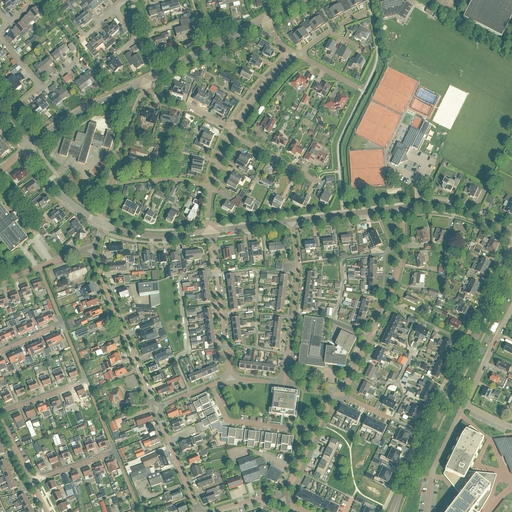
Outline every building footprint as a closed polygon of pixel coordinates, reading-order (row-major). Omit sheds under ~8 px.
[(8,14),(15,8),(8,0),(4,4),(6,6),(3,8),(8,14)] [(22,3),(19,0),(8,0),(15,8),(22,3)] [(93,11),(99,6),(93,0),(91,0),(90,1),(89,0),(88,0),(87,1),(86,0),(83,0),(81,1),(83,4),(86,8),(89,6),(93,11)] [(174,1),(167,3),(170,12),(175,11),(176,13),(177,12),(178,13),(181,12),(179,6),(177,0),(174,1)] [(334,8),(339,15),(341,14),(341,15),(345,13),(342,8),(345,6),(341,0),(340,0),(337,2),(338,5),(334,8)] [(356,6),(353,0),(341,0),(345,6),(349,4),(351,10),(355,8),(354,7),(356,6)] [(393,1),(393,0),(380,3),(384,19),(397,16),(405,21),(413,7),(406,2),(406,3),(401,1),(400,2),(398,1),(398,0),(393,1)] [(433,0),(432,3),(450,12),(455,0),(433,0)] [(511,0),(472,0),(463,19),(502,38),(511,16),(511,0)] [(164,14),(170,12),(167,3),(161,5),(162,11),(159,12),(161,18),(164,17),(164,14)] [(85,14),(81,17),(87,24),(92,20),(88,15),(91,13),(86,8),(83,4),(80,6),(84,10),(83,11),(85,14)] [(27,15),(28,16),(34,22),(35,24),(38,21),(36,18),(41,15),(43,13),(37,6),(27,15)] [(161,18),(159,12),(156,12),(155,7),(148,9),(151,18),(157,16),(158,19),(161,18)] [(328,16),(331,14),(334,19),(338,17),(337,16),(339,15),(334,8),(330,10),(329,7),(324,10),(328,16)] [(432,16),(434,11),(428,8),(425,13),(432,16)] [(321,12),(316,15),(318,18),(314,20),(319,28),(321,26),(322,27),(325,25),(322,20),(325,18),(321,12)] [(57,21),(61,19),(57,13),(53,15),(57,21)] [(20,22),(21,23),(29,32),(32,29),(29,26),(34,22),(28,16),(20,22)] [(81,29),(87,24),(81,17),(77,20),(75,17),(71,21),(75,26),(77,24),(81,29)] [(177,38),(192,34),(189,25),(189,24),(187,19),(180,22),(182,28),(175,30),(177,38)] [(319,28),(314,20),(310,23),(309,20),(304,23),(308,29),(311,27),(315,32),(318,30),(317,29),(319,28)] [(16,27),(13,29),(14,30),(21,38),(29,32),(21,23),(16,27)] [(109,27),(115,35),(119,32),(120,33),(122,32),(124,35),(127,33),(121,25),(118,28),(114,23),(109,27)] [(298,32),(303,39),(305,38),(306,39),(309,36),(305,31),(308,29),(304,23),(299,27),(301,29),(298,32)] [(366,39),(369,35),(368,33),(356,26),(353,31),(356,33),(357,34),(355,38),(356,39),(357,40),(358,41),(359,41),(360,41),(362,38),(365,40),(366,39)] [(112,37),(115,35),(109,27),(104,31),(108,36),(105,39),(112,46),(116,43),(112,37)] [(21,38),(14,30),(6,37),(12,43),(16,40),(18,42),(22,39),(21,38)] [(271,35),(263,30),(260,35),(268,39),(271,35)] [(259,40),(261,36),(254,32),(251,36),(259,40)] [(294,35),(292,32),(288,36),(292,41),(295,39),(299,44),(302,41),(302,40),(303,39),(298,32),(294,35)] [(156,43),(157,48),(167,45),(165,39),(169,38),(167,33),(161,35),(162,38),(154,40),(155,43),(156,43)] [(112,46),(105,39),(103,41),(98,36),(93,40),(100,48),(103,45),(107,50),(112,46)] [(96,51),(100,48),(93,40),(88,44),(89,45),(86,48),(95,58),(99,54),(96,51)] [(269,49),(266,48),(269,44),(262,40),(258,46),(265,50),(263,55),(271,59),(272,57),(274,56),(275,54),(274,53),(275,53),(272,51),(269,49)] [(337,50),(334,48),(336,44),(335,44),(335,43),(333,42),(332,42),(330,41),(325,50),(329,52),(327,55),(332,58),(336,51),(337,50)] [(57,50),(67,61),(69,59),(65,54),(69,51),(63,44),(60,46),(62,48),(60,49),(59,48),(57,50)] [(134,54),(139,51),(136,46),(131,49),(134,54)] [(339,50),(336,55),(339,57),(339,58),(341,59),(341,60),(344,61),(345,61),(346,62),(350,52),(347,50),(343,48),(341,51),(339,50)] [(64,64),(67,61),(57,50),(58,51),(52,56),(56,62),(60,59),(64,64)] [(134,58),(131,53),(125,56),(131,67),(134,65),(137,70),(144,66),(138,56),(134,58)] [(259,69),(263,63),(258,60),(259,58),(253,54),(251,58),(252,58),(249,64),(252,65),(251,66),(255,68),(256,67),(259,69)] [(115,73),(122,67),(118,62),(119,61),(114,55),(108,60),(110,64),(108,66),(110,68),(111,68),(115,73)] [(353,59),(352,60),(348,67),(353,70),(356,66),(361,69),(365,62),(363,61),(364,60),(362,59),(362,57),(360,56),(359,57),(358,57),(356,60),(353,59)] [(41,62),(51,75),(53,72),(49,67),(53,64),(49,59),(42,64),(41,62)] [(48,77),(51,75),(41,62),(38,65),(37,64),(34,67),(36,70),(40,75),(44,72),(48,77)] [(249,81),(253,75),(248,73),(249,70),(242,66),(240,71),(242,73),(240,76),(249,81)] [(92,75),(89,71),(80,78),(88,88),(94,82),(90,77),(92,75)] [(10,88),(23,77),(21,74),(16,79),(14,77),(8,81),(12,86),(10,88)] [(306,88),(312,76),(308,74),(305,79),(299,75),(291,84),(296,89),(299,86),(299,87),(300,87),(301,87),(302,87),(303,86),(306,88)] [(68,76),(63,79),(67,84),(72,80),(68,76)] [(23,77),(10,88),(14,93),(22,86),(20,84),(25,79),(23,77)] [(82,93),(88,88),(80,78),(78,80),(80,82),(79,84),(77,81),(74,83),(82,93)] [(177,95),(180,85),(178,85),(177,81),(172,80),(170,87),(173,88),(172,93),(177,95)] [(180,85),(177,95),(183,97),(185,92),(188,93),(191,85),(187,84),(187,83),(181,81),(180,85)] [(240,95),(243,90),(239,88),(241,85),(233,81),(230,86),(233,88),(231,93),(234,95),(235,93),(240,95)] [(321,86),(316,83),(312,90),(318,93),(317,94),(324,97),(330,87),(323,83),(321,86)] [(199,103),(204,94),(201,93),(203,89),(197,86),(193,94),(196,96),(194,100),(199,103)] [(57,91),(55,92),(63,102),(69,97),(61,87),(59,89),(61,92),(59,93),(57,91)] [(212,87),(210,91),(217,95),(219,90),(212,87)] [(63,102),(55,92),(49,97),(56,107),(63,102)] [(204,94),(199,103),(204,106),(207,102),(210,103),(214,96),(209,92),(207,96),(204,94)] [(342,108),(346,102),(345,101),(347,99),(340,95),(337,100),(337,101),(334,102),(333,101),(329,98),(325,106),(333,111),(342,108)] [(44,96),(35,103),(43,112),(46,109),(48,111),(51,109),(49,107),(48,106),(50,104),(45,97),(44,96)] [(217,97),(216,99),(211,107),(214,109),(213,111),(218,114),(225,101),(217,97)] [(225,101),(218,114),(223,116),(226,112),(229,114),(233,106),(225,101)] [(43,112),(35,103),(29,108),(36,118),(43,112)] [(150,111),(144,109),(142,117),(148,119),(147,123),(154,125),(157,117),(153,116),(154,112),(151,111),(150,111)] [(207,110),(205,114),(216,119),(218,115),(207,110)] [(176,119),(173,118),(174,115),(169,114),(169,115),(163,113),(161,121),(160,124),(165,125),(166,122),(171,124),(171,125),(174,126),(174,125),(177,126),(179,120),(176,119)] [(274,133),(275,131),(272,129),(276,122),(271,119),(272,117),(268,114),(260,127),(265,130),(264,132),(269,134),(271,132),(274,133)] [(424,122),(412,148),(417,151),(430,125),(424,122)] [(106,138),(94,134),(97,126),(90,124),(86,136),(78,133),(75,143),(72,142),(64,140),(60,156),(67,158),(68,153),(70,154),(70,155),(79,158),(78,163),(85,166),(91,144),(110,150),(115,134),(108,132),(106,138)] [(202,138),(212,142),(214,136),(209,134),(210,131),(202,127),(199,133),(204,135),(202,138)] [(405,139),(412,143),(418,131),(411,127),(405,139)] [(285,147),(288,142),(283,139),(284,137),(277,133),(272,143),(278,147),(280,144),(285,147)] [(196,140),(194,146),(203,149),(204,146),(209,148),(212,142),(202,138),(199,137),(198,140),(196,140)] [(406,156),(412,143),(405,139),(402,145),(398,143),(395,148),(398,149),(391,164),(398,167),(399,164),(402,163),(402,162),(408,160),(406,156)] [(301,155),(304,150),(299,147),(300,146),(293,142),(288,152),(295,156),(296,153),(301,155)] [(326,163),(328,159),(327,158),(328,156),(320,151),(322,147),(313,142),(304,159),(313,165),(315,161),(323,165),(324,163),(326,163)] [(165,147),(152,144),(151,148),(155,149),(154,153),(153,153),(150,161),(158,163),(159,159),(163,160),(165,153),(169,154),(171,146),(166,145),(165,147)] [(4,145),(0,148),(0,155),(1,157),(8,151),(4,145)] [(52,158),(58,147),(56,145),(50,156),(52,158)] [(147,161),(149,154),(141,151),(141,150),(138,149),(132,147),(129,157),(139,160),(139,159),(147,161)] [(193,166),(203,168),(204,161),(198,160),(199,157),(192,155),(191,161),(194,161),(193,166)] [(239,160),(247,165),(250,160),(252,161),(253,158),(247,155),(246,157),(242,155),(239,160)] [(250,166),(247,165),(239,160),(236,165),(239,167),(238,170),(247,175),(249,170),(248,169),(250,166)] [(201,174),(203,168),(193,166),(192,170),(189,169),(188,175),(195,177),(196,173),(201,174)] [(28,176),(23,169),(20,172),(18,170),(11,175),(14,181),(17,179),(20,182),(28,176)] [(230,180),(239,185),(240,182),(243,183),(245,178),(240,175),(238,178),(233,175),(230,180)] [(449,181),(444,179),(442,183),(443,184),(442,187),(442,189),(446,191),(450,193),(453,188),(456,190),(460,182),(455,180),(454,182),(450,180),(449,181)] [(237,188),(239,185),(230,180),(227,185),(232,189),(231,191),(236,194),(239,190),(237,188)] [(30,194),(38,188),(34,182),(25,188),(26,188),(22,190),(25,194),(28,192),(30,194)] [(473,188),(470,187),(469,190),(466,188),(464,193),(470,196),(470,197),(473,199),(474,197),(477,199),(481,191),(478,189),(474,187),(473,188)] [(18,196),(23,193),(19,188),(14,191),(18,196)] [(324,194),(319,191),(317,196),(322,199),(320,202),(326,204),(328,200),(330,201),(332,196),(325,193),(324,194)] [(304,201),(296,196),(293,195),(291,200),(293,201),(293,203),(302,207),(305,208),(311,197),(307,195),(304,201)] [(49,201),(45,196),(40,200),(38,197),(32,203),(35,207),(39,204),(42,208),(47,204),(46,203),(49,201)] [(277,197),(273,196),(270,203),(270,202),(273,204),(272,207),(279,211),(284,200),(277,197)] [(491,205),(494,199),(489,196),(486,203),(491,205)] [(511,197),(507,196),(504,201),(505,200),(509,204),(509,206),(507,205),(506,208),(504,207),(503,211),(511,215),(511,211),(511,201),(511,199),(511,197)] [(238,209),(243,200),(238,198),(236,197),(233,203),(230,202),(229,204),(226,202),(225,204),(224,204),(221,208),(227,211),(228,210),(231,212),(234,207),(238,209)] [(245,197),(241,205),(245,206),(247,207),(246,209),(252,212),(252,210),(256,212),(258,208),(257,208),(251,205),(253,202),(254,201),(250,200),(250,201),(248,200),(248,198),(245,197)] [(128,214),(132,205),(129,203),(129,202),(124,199),(120,206),(119,206),(123,208),(122,211),(128,214)] [(195,214),(201,203),(195,200),(193,204),(195,205),(192,212),(187,209),(184,214),(186,215),(186,216),(186,217),(186,218),(187,219),(188,220),(191,222),(193,219),(194,219),(197,215),(195,214)] [(10,216),(0,204),(0,237),(11,252),(11,253),(28,239),(28,238),(28,239),(15,223),(23,217),(18,210),(13,214),(10,216)] [(132,205),(128,214),(134,217),(135,214),(138,216),(143,207),(138,204),(136,207),(132,205)] [(144,216),(146,217),(144,221),(150,224),(151,224),(152,224),(153,224),(154,224),(155,223),(155,222),(158,216),(151,213),(152,210),(150,209),(150,210),(147,208),(144,215),(144,216)] [(178,217),(180,213),(172,209),(166,221),(172,224),(176,216),(178,217)] [(59,213),(56,210),(49,217),(53,221),(55,219),(59,223),(66,217),(61,211),(59,213)] [(43,228),(48,224),(41,216),(36,220),(43,228)] [(75,229),(83,239),(86,236),(83,232),(84,230),(78,224),(79,223),(77,221),(72,225),(73,227),(75,229)] [(79,242),(83,239),(75,229),(73,227),(70,229),(72,231),(69,234),(72,238),(75,236),(79,242)] [(429,242),(425,229),(417,231),(418,236),(416,237),(417,240),(419,240),(421,245),(429,242)] [(440,231),(437,229),(433,239),(436,240),(435,243),(440,245),(442,239),(445,240),(448,233),(441,230),(440,231)] [(483,242),(497,249),(500,243),(492,239),(491,242),(482,238),(485,232),(481,231),(478,236),(477,239),(483,242)] [(371,241),(378,239),(375,232),(370,234),(369,233),(363,236),(365,239),(369,237),(371,241)] [(64,233),(58,237),(61,240),(63,239),(64,241),(68,238),(64,233)] [(358,253),(357,245),(353,245),(352,234),(349,234),(350,237),(341,237),(342,246),(350,245),(351,253),(358,253)] [(323,248),(333,247),(333,246),(336,246),(335,236),(331,236),(332,239),(322,241),(323,248)] [(305,251),(315,249),(318,249),(317,239),(314,239),(314,243),(304,244),(305,251)] [(378,239),(371,241),(374,246),(369,248),(370,252),(376,249),(376,248),(381,245),(378,239)] [(276,243),(277,258),(280,257),(280,254),(280,251),(284,251),(283,242),(276,243)] [(494,254),(497,249),(483,242),(481,245),(488,248),(486,250),(494,254)] [(274,258),(277,258),(276,243),(268,244),(270,253),(271,253),(271,256),(274,255),(274,258)] [(110,253),(123,251),(122,244),(109,246),(110,253)] [(252,251),(250,252),(250,258),(254,257),(253,257),(258,256),(258,257),(262,256),(261,249),(260,250),(259,244),(251,245),(252,251)] [(245,254),(244,246),(238,247),(239,254),(241,254),(241,259),(244,258),(244,262),(248,262),(247,253),(245,254)] [(225,260),(231,259),(230,256),(235,255),(234,247),(228,248),(228,250),(223,251),(225,260)] [(481,252),(474,249),(471,248),(469,251),(479,256),(481,252)] [(415,255),(417,254),(416,250),(407,252),(410,267),(417,266),(415,255)] [(151,257),(151,252),(144,253),(145,263),(151,263),(152,268),(156,268),(155,256),(151,257)] [(187,262),(194,261),(193,252),(185,253),(186,260),(182,260),(183,267),(186,266),(188,266),(187,262)] [(203,265),(202,260),(201,260),(200,252),(193,252),(194,261),(200,261),(200,265),(198,266),(199,269),(205,268),(204,264),(203,265)] [(419,269),(423,267),(423,265),(426,264),(423,252),(420,253),(420,254),(415,255),(419,269)] [(172,263),(176,263),(177,270),(182,269),(181,262),(178,262),(178,254),(171,255),(172,263)] [(166,256),(160,257),(160,265),(164,265),(164,269),(166,269),(167,279),(171,278),(170,268),(167,268),(166,256)] [(478,265),(487,270),(490,263),(482,260),(481,263),(480,262),(476,260),(475,263),(479,264),(478,265)] [(127,272),(126,262),(117,263),(117,264),(109,265),(110,272),(121,271),(121,272),(127,272)] [(68,267),(55,272),(57,278),(63,276),(65,282),(70,280),(70,281),(79,278),(78,277),(87,274),(83,265),(69,270),(68,267)] [(474,265),(471,270),(484,276),(487,270),(478,265),(478,266),(474,265)] [(417,274),(412,273),(410,287),(415,288),(415,285),(419,285),(421,274),(417,273),(417,274)] [(131,284),(130,276),(115,278),(116,285),(125,283),(126,284),(131,284)] [(226,277),(220,278),(224,315),(230,314),(226,277)] [(454,279),(452,283),(454,284),(449,293),(453,296),(461,283),(454,279)] [(43,291),(42,289),(39,280),(32,283),(35,290),(38,289),(39,292),(43,291)] [(141,306),(135,306),(136,308),(143,309),(151,309),(155,307),(161,305),(158,282),(158,281),(139,283),(140,297),(150,296),(151,306),(141,306)] [(468,287),(477,291),(480,285),(472,281),(471,284),(470,284),(470,283),(466,281),(465,284),(468,286),(468,287)] [(89,287),(88,284),(85,285),(86,288),(82,289),(85,296),(83,297),(84,300),(90,298),(89,296),(95,293),(92,286),(89,287)] [(31,295),(27,285),(20,287),(23,295),(26,293),(27,296),(31,295)] [(477,291),(468,287),(467,288),(464,286),(462,289),(464,290),(463,292),(463,294),(466,295),(466,294),(474,298),(477,291)] [(134,297),(130,288),(128,289),(118,292),(121,299),(129,295),(130,298),(134,297)] [(20,303),(17,292),(9,295),(12,302),(15,301),(16,304),(20,303)] [(416,305),(419,301),(410,297),(412,294),(407,292),(404,299),(416,305)] [(457,300),(460,302),(463,303),(465,297),(460,294),(457,300)] [(9,307),(5,297),(0,298),(0,305),(0,306),(4,305),(5,308),(9,307)] [(98,303),(96,297),(87,300),(82,302),(84,307),(87,306),(88,308),(97,305),(96,304),(98,303)] [(353,304),(367,308),(369,302),(361,300),(360,303),(358,303),(358,302),(354,301),(346,299),(345,302),(353,304)] [(457,304),(456,306),(457,307),(461,308),(459,312),(459,313),(465,316),(467,311),(468,309),(466,308),(467,305),(463,303),(460,302),(458,305),(457,304)] [(284,306),(270,305),(266,304),(265,308),(270,309),(270,307),(273,307),(273,308),(277,308),(277,312),(283,312),(284,306)] [(365,315),(367,308),(353,304),(352,308),(356,309),(356,308),(359,309),(358,313),(365,315)] [(42,313),(46,323),(53,320),(49,312),(47,306),(44,308),(46,311),(42,313)] [(66,309),(68,317),(75,315),(73,307),(66,309)] [(77,316),(78,315),(84,313),(82,307),(77,309),(77,310),(75,311),(77,316)] [(90,311),(86,313),(87,315),(88,319),(93,317),(93,319),(98,317),(98,316),(102,314),(101,312),(102,311),(101,310),(100,310),(100,309),(91,312),(90,311)] [(46,323),(42,313),(38,315),(36,311),(34,312),(33,311),(31,313),(33,319),(36,317),(40,326),(46,323)] [(23,321),(28,332),(34,329),(31,320),(33,319),(31,313),(27,314),(28,315),(25,316),(27,320),(23,321)] [(349,317),(364,321),(365,315),(358,313),(357,316),(354,315),(355,314),(350,313),(349,317)] [(138,315),(129,319),(132,325),(137,323),(137,324),(141,322),(138,315)] [(392,322),(398,325),(399,322),(403,324),(403,323),(406,325),(408,323),(394,316),(392,322)] [(362,328),(364,321),(349,317),(348,321),(352,322),(353,321),(355,322),(354,325),(362,328)] [(458,330),(459,328),(460,328),(461,326),(460,325),(461,324),(455,321),(455,320),(449,317),(446,324),(450,326),(449,326),(454,329),(454,330),(456,331),(457,330),(458,330)] [(327,346),(320,345),(323,320),(305,318),(302,341),(301,346),(299,365),(324,368),(325,365),(345,367),(346,358),(345,358),(346,356),(347,355),(348,356),(356,340),(341,332),(335,345),(338,347),(335,350),(335,349),(327,348),(327,346)] [(28,332),(23,321),(19,323),(18,319),(15,321),(17,326),(21,335),(28,332)] [(82,326),(88,324),(86,319),(76,323),(78,328),(82,326)] [(107,325),(105,320),(95,323),(96,324),(90,327),(91,331),(98,328),(98,330),(103,328),(102,327),(107,325)] [(4,330),(9,340),(16,337),(12,328),(14,327),(12,321),(6,324),(8,328),(4,330)] [(143,324),(140,325),(142,331),(150,327),(148,322),(147,322),(145,323),(143,324)] [(389,327),(395,330),(396,328),(401,330),(401,329),(404,330),(405,328),(398,325),(392,322),(389,327)] [(392,336),(395,330),(389,327),(386,333),(392,336)] [(418,327),(415,333),(417,334),(415,338),(417,339),(418,339),(420,336),(424,328),(423,327),(422,329),(418,327)] [(88,331),(86,328),(72,333),(75,341),(78,340),(78,339),(89,335),(88,331)] [(420,336),(418,339),(420,340),(421,341),(423,337),(426,338),(429,332),(424,330),(425,328),(424,328),(420,336)] [(9,340),(4,330),(1,331),(0,330),(0,337),(2,343),(9,340)] [(155,338),(152,330),(144,333),(143,333),(137,335),(140,343),(146,341),(147,342),(155,338)] [(386,333),(384,338),(390,341),(391,338),(395,340),(396,338),(392,336),(386,333)] [(64,345),(59,334),(52,337),(57,347),(61,345),(62,349),(68,346),(67,344),(64,345)] [(53,349),(57,347),(52,337),(46,339),(52,354),(55,352),(53,349)] [(397,345),(390,341),(384,338),(381,344),(387,347),(389,344),(393,346),(393,345),(396,347),(397,345)] [(143,356),(159,350),(155,341),(140,347),(143,356)] [(440,342),(439,344),(449,349),(452,343),(446,341),(445,343),(440,341),(440,342)] [(44,351),(40,342),(34,345),(38,355),(42,354),(44,357),(46,356),(47,357),(50,356),(47,349),(44,351)] [(108,353),(117,350),(114,342),(105,346),(105,347),(101,349),(103,354),(107,352),(108,353)] [(439,344),(438,345),(438,346),(442,349),(441,352),(446,355),(449,349),(439,344)] [(31,357),(28,358),(31,364),(34,363),(33,362),(36,361),(34,357),(38,355),(34,345),(27,348),(31,357)] [(511,347),(506,345),(503,351),(511,355),(511,347)] [(89,346),(81,348),(83,354),(91,352),(89,346)] [(21,350),(15,353),(19,364),(23,362),(25,366),(28,364),(28,365),(31,364),(28,358),(25,359),(21,350)] [(165,350),(153,355),(156,360),(167,356),(166,351),(165,350)] [(376,356),(382,358),(385,360),(387,357),(383,355),(384,353),(378,350),(376,356)] [(9,366),(12,372),(18,370),(16,365),(19,364),(15,353),(8,356),(12,365),(9,366)] [(119,354),(109,358),(111,364),(114,363),(115,364),(122,361),(119,354)] [(373,361),(379,364),(379,363),(380,361),(385,363),(385,362),(386,360),(385,360),(382,358),(376,356),(373,361)] [(404,366),(407,360),(401,356),(397,363),(400,364),(403,366),(404,366)] [(438,362),(437,366),(443,369),(445,363),(432,357),(431,359),(434,360),(438,362)] [(156,364),(148,367),(150,373),(155,371),(155,372),(158,371),(158,369),(161,368),(159,363),(162,362),(162,360),(161,358),(154,361),(156,364)] [(12,372),(9,366),(7,367),(3,359),(0,359),(0,370),(1,372),(5,370),(7,375),(12,372)] [(211,363),(210,360),(208,361),(209,365),(211,368),(213,374),(219,372),(216,366),(213,367),(212,363),(211,363)] [(498,364),(497,365),(497,366),(496,367),(499,368),(501,370),(502,370),(501,371),(505,372),(508,373),(509,373),(509,372),(511,368),(511,367),(508,365),(502,362),(499,361),(499,362),(498,362),(498,363),(498,364)] [(443,369),(437,366),(430,362),(428,365),(431,366),(431,367),(435,369),(434,371),(440,374),(443,369)] [(208,376),(205,370),(203,371),(201,368),(200,368),(199,365),(197,366),(198,369),(200,372),(200,373),(202,379),(208,376)] [(29,379),(34,377),(30,367),(25,369),(29,379)] [(78,376),(75,367),(72,368),(67,370),(68,372),(71,379),(78,376)] [(370,367),(368,372),(380,378),(380,376),(377,374),(375,373),(376,369),(370,367)] [(57,382),(64,379),(62,372),(60,368),(53,371),(54,375),(57,382)] [(208,376),(213,374),(211,368),(205,370),(208,376)] [(427,368),(426,370),(429,371),(427,376),(431,378),(431,377),(437,380),(440,374),(434,371),(427,368)] [(111,372),(104,375),(106,378),(105,378),(107,384),(111,382),(110,380),(114,378),(114,377),(116,376),(117,377),(127,373),(126,371),(122,373),(121,370),(117,371),(117,370),(114,370),(115,372),(112,374),(111,372)] [(197,381),(194,375),(193,372),(191,373),(192,376),(189,377),(191,383),(197,381)] [(368,372),(365,378),(371,381),(373,382),(375,378),(377,379),(379,380),(380,378),(368,372)] [(164,373),(152,377),(154,383),(159,381),(159,382),(162,380),(163,381),(167,380),(164,373)] [(197,381),(202,379),(200,373),(194,375),(197,381)] [(397,381),(399,376),(391,373),(388,380),(393,382),(394,380),(397,381)] [(502,385),(503,382),(504,379),(493,373),(489,380),(498,384),(498,383),(502,385)] [(100,384),(105,382),(101,374),(96,376),(100,384)] [(46,378),(45,375),(40,377),(44,387),(51,384),(48,377),(46,378)] [(181,381),(180,376),(166,381),(167,385),(157,389),(159,396),(166,393),(167,395),(174,392),(171,384),(178,382),(181,390),(185,388),(182,380),(181,381)] [(33,382),(32,380),(27,382),(30,391),(38,389),(35,381),(33,382)] [(425,390),(431,393),(434,387),(428,384),(424,382),(423,383),(422,385),(426,387),(425,390)] [(364,383),(362,388),(374,394),(375,392),(369,389),(370,386),(364,383)] [(20,387),(19,385),(14,387),(17,396),(25,393),(22,386),(20,387)] [(79,389),(76,390),(80,400),(87,398),(83,387),(79,389)] [(374,394),(362,388),(359,394),(365,397),(366,394),(373,397),(374,394)] [(5,403),(12,399),(8,391),(7,389),(3,391),(5,394),(2,396),(5,403)] [(119,404),(118,402),(122,400),(121,397),(122,396),(119,389),(108,393),(112,404),(114,403),(115,405),(119,404)] [(299,399),(300,393),(272,389),(271,395),(273,395),(272,410),(269,409),(269,414),(282,416),(296,418),(297,413),(295,413),(297,398),(299,399)] [(425,390),(422,395),(429,398),(431,393),(425,390)] [(493,394),(491,393),(485,390),(482,396),(488,399),(490,396),(498,400),(501,393),(495,390),(493,394)] [(429,398),(422,395),(415,392),(414,394),(417,395),(417,396),(421,398),(420,401),(426,404),(429,398)] [(194,407),(209,400),(206,393),(191,400),(194,407)] [(75,404),(71,394),(64,396),(68,407),(75,404)] [(135,406),(133,402),(132,399),(134,399),(132,394),(126,396),(128,401),(121,403),(123,408),(128,406),(129,409),(135,406)] [(391,397),(391,396),(390,396),(387,400),(385,399),(382,405),(387,408),(390,402),(392,398),(391,397)] [(395,398),(394,398),(392,398),(390,402),(387,408),(393,411),(396,404),(397,402),(394,401),(395,398)] [(58,399),(51,401),(53,408),(57,407),(58,410),(62,409),(58,399)] [(209,400),(194,407),(196,410),(201,407),(203,411),(212,407),(213,407),(209,400)] [(47,409),(45,403),(37,406),(40,415),(44,413),(46,418),(52,416),(49,408),(47,409)] [(170,407),(171,410),(166,412),(169,418),(171,418),(171,419),(175,418),(174,417),(176,416),(177,418),(183,416),(183,417),(196,411),(193,405),(188,407),(189,411),(182,414),(181,411),(178,412),(176,409),(172,410),(174,409),(173,406),(170,407)] [(339,409),(336,415),(336,416),(341,418),(342,416),(346,407),(341,405),(339,409)] [(346,407),(342,416),(347,418),(351,409),(346,407)] [(407,410),(417,415),(420,410),(413,407),(412,409),(408,407),(407,409),(408,409),(407,410)] [(36,419),(35,416),(32,408),(25,411),(28,418),(30,417),(32,421),(34,429),(40,427),(37,419),(36,419)] [(203,425),(218,418),(213,408),(203,413),(207,419),(201,422),(203,425)] [(351,409),(347,418),(351,420),(352,420),(356,412),(351,409)] [(408,418),(414,421),(417,415),(407,410),(406,412),(405,413),(410,415),(408,418)] [(187,419),(186,420),(186,422),(198,417),(196,412),(186,416),(187,419)] [(350,423),(349,424),(352,425),(353,424),(356,425),(361,414),(356,412),(352,420),(351,420),(350,423)] [(10,413),(3,416),(9,429),(16,425),(10,413)] [(78,423),(84,421),(81,413),(75,415),(78,423)] [(19,430),(26,426),(19,414),(13,417),(19,430)] [(152,420),(151,415),(143,418),(143,417),(136,419),(138,426),(149,422),(149,421),(152,420)] [(367,417),(361,428),(362,428),(366,430),(367,430),(367,429),(372,419),(367,417)] [(218,434),(222,428),(218,418),(203,425),(204,428),(209,426),(212,432),(216,430),(218,434)] [(372,419),(367,429),(372,431),(372,432),(377,422),(372,419)] [(120,435),(118,429),(121,428),(120,424),(122,424),(121,420),(109,424),(114,437),(120,435)] [(176,432),(181,429),(180,427),(181,427),(181,426),(184,425),(182,420),(179,422),(179,421),(172,424),(174,430),(175,430),(176,432)] [(377,422),(372,432),(377,434),(381,424),(377,422)] [(462,436),(444,473),(444,474),(444,475),(444,476),(445,477),(455,479),(453,486),(453,487),(454,488),(459,494),(445,511),(471,511),(473,510),(476,511),(479,511),(490,495),(494,479),(494,478),(494,477),(493,477),(485,474),(467,472),(483,439),(484,438),(484,437),(483,437),(464,422),(462,422),(461,422),(457,432),(457,433),(457,434),(458,434),(462,436)] [(198,434),(205,432),(202,423),(195,426),(198,434)] [(377,434),(376,435),(381,437),(387,427),(381,424),(377,434)] [(136,429),(133,430),(134,433),(137,432),(137,433),(139,433),(140,435),(143,434),(148,432),(149,435),(155,432),(152,425),(146,428),(145,425),(137,428),(136,429)] [(36,436),(33,426),(28,428),(32,438),(36,436)] [(399,426),(398,429),(401,430),(399,436),(408,440),(411,435),(408,434),(404,431),(405,429),(399,426)] [(231,446),(233,429),(222,428),(218,434),(221,434),(221,438),(228,439),(227,445),(231,446)] [(233,429),(231,446),(234,446),(235,440),(242,441),(243,431),(233,429)] [(250,448),(252,432),(245,431),(243,441),(248,442),(247,448),(250,448)] [(252,432),(250,448),(254,449),(254,443),(258,443),(260,433),(252,432)] [(267,450),(269,434),(261,433),(262,433),(260,444),(264,444),(264,450),(267,450)] [(269,434),(267,450),(270,451),(271,445),(275,446),(276,435),(277,435),(269,434)] [(56,446),(61,445),(58,435),(52,437),(56,446)] [(284,453),(286,436),(278,435),(277,446),(281,446),(280,452),(284,453)] [(392,440),(391,442),(397,445),(398,443),(405,446),(408,440),(399,436),(396,435),(394,440),(392,440)] [(49,436),(43,438),(46,448),(52,446),(49,436)] [(100,449),(107,446),(103,436),(100,438),(101,440),(97,442),(100,449)] [(202,445),(199,436),(187,441),(179,444),(182,452),(194,448),(194,446),(197,445),(196,443),(199,443),(200,446),(202,445)] [(286,436),(284,453),(291,454),(293,437),(286,436)] [(149,438),(142,441),(146,450),(149,448),(149,447),(159,443),(157,437),(150,440),(149,438)] [(327,438),(326,441),(330,443),(328,446),(337,450),(340,444),(327,438)] [(511,438),(507,439),(493,440),(501,457),(504,457),(507,466),(508,465),(511,475),(511,474),(511,438)] [(87,451),(94,449),(91,439),(87,440),(87,441),(84,442),(85,444),(87,451)] [(38,455),(43,452),(39,443),(34,446),(38,455)] [(391,448),(388,454),(399,459),(402,454),(395,450),(396,447),(390,444),(388,447),(391,448)] [(75,455),(82,453),(79,445),(72,447),(75,455)] [(323,448),(321,450),(334,456),(337,450),(328,446),(326,449),(323,448)] [(63,460),(70,457),(67,447),(60,450),(63,460)] [(321,450),(320,453),(324,455),(322,458),(331,463),(334,456),(321,450)] [(133,474),(146,469),(145,468),(152,465),(151,465),(154,464),(156,470),(160,468),(161,469),(168,467),(166,461),(167,461),(163,451),(141,460),(143,465),(131,469),(133,474)] [(143,451),(135,454),(137,459),(145,456),(143,451)] [(53,456),(52,454),(47,455),(51,464),(58,461),(56,455),(53,456)] [(381,456),(379,460),(388,464),(389,461),(397,465),(399,459),(388,454),(387,458),(381,456)] [(36,463),(40,471),(46,467),(42,458),(41,458),(39,455),(37,456),(37,457),(38,459),(39,462),(36,463)] [(190,465),(200,461),(197,455),(188,459),(190,465)] [(259,480),(260,477),(263,476),(266,477),(266,479),(276,484),(282,473),(271,468),(271,469),(265,466),(265,465),(264,460),(260,459),(255,460),(254,456),(238,462),(245,485),(259,480)] [(317,460),(315,463),(328,469),(331,463),(322,458),(321,462),(317,460)] [(110,474),(117,472),(113,460),(106,462),(110,474)] [(315,463),(314,466),(318,467),(316,471),(325,475),(328,469),(315,463)] [(381,467),(378,472),(390,478),(393,472),(390,471),(386,469),(388,466),(381,463),(380,466),(381,467)] [(105,474),(101,464),(94,466),(96,474),(100,472),(101,475),(105,474)] [(4,474),(10,472),(8,466),(1,469),(0,469),(0,472),(2,471),(4,474)] [(195,478),(202,476),(203,475),(199,466),(197,467),(192,469),(195,478)] [(93,478),(89,468),(82,470),(85,478),(88,477),(89,480),(93,478)] [(171,472),(160,476),(159,473),(156,474),(151,475),(150,471),(149,468),(146,469),(133,474),(130,475),(133,483),(137,481),(148,478),(151,487),(165,482),(166,485),(172,482),(171,479),(173,478),(171,472)] [(311,473),(309,475),(322,482),(325,475),(316,471),(315,474),(311,473)] [(0,481),(3,481),(12,477),(10,472),(4,474),(5,477),(0,479),(0,481)] [(81,483),(77,472),(70,474),(73,482),(76,481),(77,484),(81,483)] [(375,477),(373,480),(379,483),(380,480),(388,484),(390,478),(378,472),(376,478),(375,477)] [(212,474),(210,475),(203,477),(204,480),(197,483),(199,488),(213,483),(211,478),(213,477),(212,474),(212,475),(212,474)] [(67,476),(62,478),(65,487),(70,485),(67,476)] [(0,485),(7,482),(8,485),(14,483),(12,477),(3,481),(0,481),(0,485)] [(230,490),(242,486),(240,477),(227,482),(230,490)] [(57,488),(59,486),(58,483),(56,484),(54,480),(47,484),(50,491),(57,488)] [(14,483),(8,485),(5,487),(1,488),(2,491),(9,488),(11,491),(17,489),(14,483)] [(71,485),(65,487),(68,497),(74,495),(71,485)] [(91,486),(86,488),(90,497),(95,495),(91,486)] [(83,506),(77,487),(73,488),(76,496),(80,507),(83,506)] [(205,505),(209,503),(216,500),(215,497),(219,496),(217,488),(207,492),(208,495),(202,497),(205,505)] [(300,489),(296,498),(301,500),(305,491),(300,489)] [(305,491),(301,500),(306,502),(311,492),(306,489),(305,491)] [(62,495),(60,491),(52,496),(56,502),(64,498),(63,495),(62,495)] [(182,498),(180,492),(175,494),(174,494),(171,495),(170,493),(164,495),(165,496),(162,497),(164,502),(167,501),(168,503),(182,498)] [(311,492),(306,502),(311,505),(315,496),(316,494),(311,492)] [(19,499),(20,501),(17,502),(17,503),(14,504),(15,507),(28,501),(25,496),(19,499)] [(315,496),(311,505),(315,507),(320,498),(315,496)] [(320,498),(315,507),(320,509),(324,501),(320,498)] [(24,509),(30,506),(28,501),(15,507),(16,509),(23,506),(24,509)] [(60,511),(64,511),(68,510),(69,510),(67,507),(70,505),(68,501),(58,507),(60,511)] [(324,501),(320,509),(325,511),(329,503),(325,501),(324,501)] [(329,503),(325,511),(331,511),(335,503),(330,501),(329,503)] [(364,507),(361,511),(374,511),(369,509),(371,505),(365,502),(363,507),(364,507)] [(335,503),(331,511),(337,511),(340,506),(335,503)]
